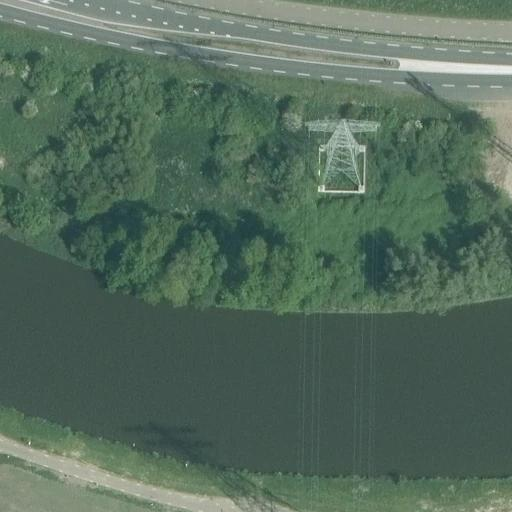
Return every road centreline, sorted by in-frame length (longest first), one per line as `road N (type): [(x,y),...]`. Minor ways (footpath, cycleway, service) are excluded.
road 1 (primary): [(0,10),(238,60),(511,82)]
road 2 (primary): [(511,61),(336,45),(94,0)]
road 3 (tertiary): [(511,35),(322,20),(207,0)]
road 4 (tertiary): [(229,511),(162,499),(0,445)]
